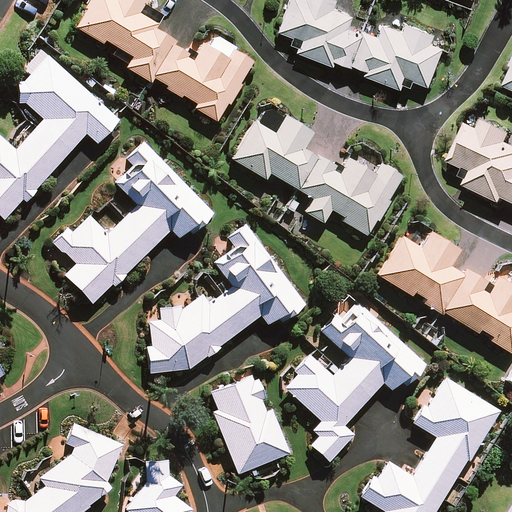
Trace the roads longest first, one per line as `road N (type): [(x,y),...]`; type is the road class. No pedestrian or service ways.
road 1 (unclassified): [(216,0),(276,62),(342,106),(419,127)]
road 2 (residential): [(388,434),(352,465),(315,482),(244,503),(209,503)]
road 3 (residential): [(84,359),(190,453),(209,503)]
road 4 (unclassified): [(419,127),(444,202),(511,244)]
road 5 (unclassified): [(419,127),(448,113),(511,25)]
